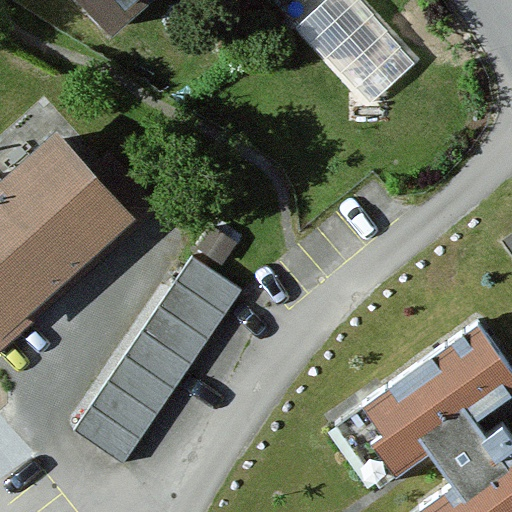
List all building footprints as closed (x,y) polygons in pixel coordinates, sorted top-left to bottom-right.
[(148,0),(87,0),(115,31),(148,0)] [(55,130),(0,178),(0,193),(66,270),(130,214),(55,130)] [(0,322),(3,326),(66,270),(0,193),(0,322)] [(124,453),(244,277),(193,243),(74,418),(124,453)] [(511,384),(511,366),(473,314),(332,420),(376,479),(426,442),(451,475),(402,511),(511,511),(511,425),(494,439),(474,412),(511,384)]
